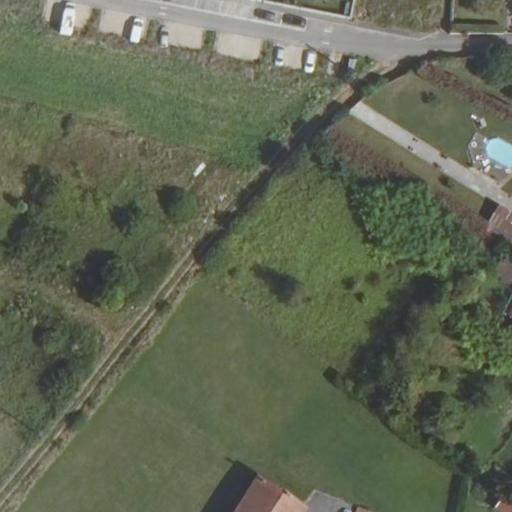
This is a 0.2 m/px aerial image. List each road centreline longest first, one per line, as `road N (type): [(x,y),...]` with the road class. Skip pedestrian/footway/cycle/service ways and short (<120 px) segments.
road 1 (track): [(440,49),(375,73),(337,98),(230,211),(0,501)]
road 2 (residential): [(440,49),(154,0)]
